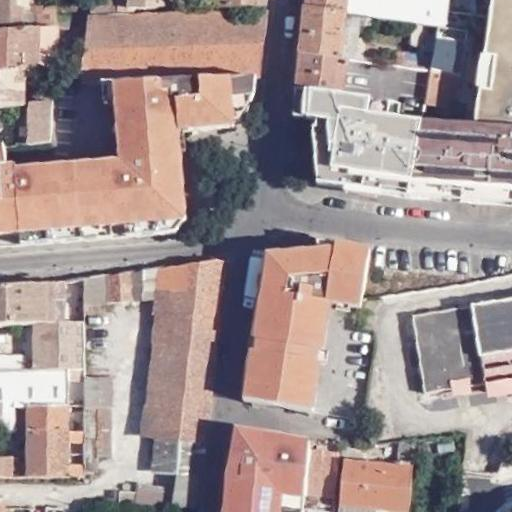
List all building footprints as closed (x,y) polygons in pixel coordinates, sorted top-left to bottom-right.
[(0,0),(0,30),(8,30),(9,10),(15,10),(15,0),(0,0)] [(216,0),(216,8),(249,7),(251,7),(265,7),(266,0),(216,0)] [(448,0),(307,0),(307,6),(347,12),(360,14),(439,26),(443,27),(447,10),(448,0)] [(511,0),(494,0),(476,127),(423,124),(419,146),(412,196),(511,203),(511,0)] [(117,18),(117,12),(117,3),(92,3),(92,19),(117,18)] [(57,27),(57,6),(15,10),(9,10),(8,30),(57,27)] [(347,12),(307,6),(302,53),(342,59),(347,12)] [(92,19),(85,80),(83,84),(202,78),(228,77),(249,76),(258,76),(265,11),(252,11),(249,11),(117,18),(92,19)] [(360,14),(347,12),(342,59),(351,60),(355,60),(360,14)] [(443,27),(439,26),(435,54),(431,71),(430,78),(427,98),(426,105),(457,109),(468,30),(443,27)] [(57,27),(8,30),(0,30),(0,70),(25,69),(55,68),(59,67),(57,27)] [(364,47),(362,61),(379,64),(381,50),(364,47)] [(399,49),(396,66),(431,71),(435,54),(399,49)] [(302,53),(298,88),(309,90),(345,97),(349,70),(351,60),(342,59),(302,53)] [(24,105),(25,69),(0,70),(0,107),(7,107),(24,105)] [(7,146),(0,145),(0,247),(175,232),(188,218),(181,133),(216,130),(233,128),(254,97),(258,76),(249,76),(228,77),(202,78),(117,83),(122,160),(8,166),(7,146)] [(309,90),(298,88),(295,115),(304,117),(306,117),(309,90)] [(317,119),(329,121),(325,144),(324,153),(319,152),(321,181),(412,196),(419,146),(423,124),(404,121),(371,116),(373,101),(345,97),(309,90),(306,117),(315,119),(317,119)] [(406,106),(373,101),(371,116),(404,121),(406,106)] [(26,126),(50,127),(50,106),(26,106),(26,126)] [(0,128),(8,128),(7,107),(0,107),(0,128)] [(329,121),(317,119),(319,152),(324,153),(325,144),(329,121)] [(320,257),(269,261),(246,399),(311,410),(330,303),(362,308),(371,251),(320,240),(319,250),(320,257)] [(270,255),(269,261),(320,257),(319,250),(270,255)] [(227,262),(152,272),(155,302),(151,302),(139,437),(152,439),(204,444),(210,404),(227,262)] [(152,272),(85,281),(85,309),(151,302),(155,302),(152,272)] [(0,326),(38,326),(66,325),(66,282),(0,285),(0,326)] [(511,300),(471,307),(413,316),(425,393),(486,383),(488,398),(501,396),(511,394),(511,300)] [(38,326),(37,369),(69,369),(75,368),(75,325),(66,325),(38,326)] [(0,430),(17,431),(18,406),(30,406),(30,431),(70,431),(69,369),(37,369),(20,369),(20,371),(0,370),(0,430)] [(85,377),(85,406),(113,406),(113,378),(85,377)] [(113,406),(85,406),(85,430),(85,472),(98,471),(98,455),(112,455),(113,406)] [(286,511),(288,496),(308,498),(315,439),(315,436),(239,426),(232,469),(227,511),(286,511)] [(0,456),(0,476),(71,476),(70,431),(30,431),(30,456),(0,456)] [(149,475),(175,475),(199,476),(204,444),(152,439),(149,475)] [(398,464),(416,466),(419,443),(409,442),(409,441),(400,441),(398,464)] [(343,451),(314,449),(308,498),(308,505),(337,507),(343,451)] [(385,463),(347,459),(343,504),(381,507),(385,463)] [(398,464),(385,463),(381,507),(411,511),(416,466),(398,464)] [(199,476),(175,475),(175,485),(137,486),(137,489),(120,489),(119,499),(104,499),(103,505),(194,505),(199,476)]
